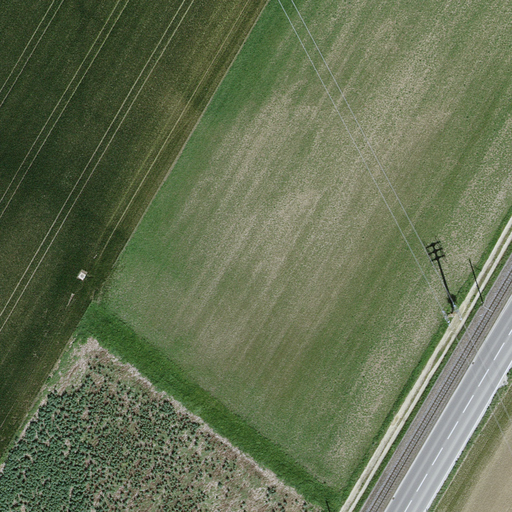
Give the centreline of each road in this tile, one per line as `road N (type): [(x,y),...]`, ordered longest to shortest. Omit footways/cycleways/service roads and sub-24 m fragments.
road 1 (track): [(511,237),(350,511)]
road 2 (secondary): [(404,511),(511,331)]
